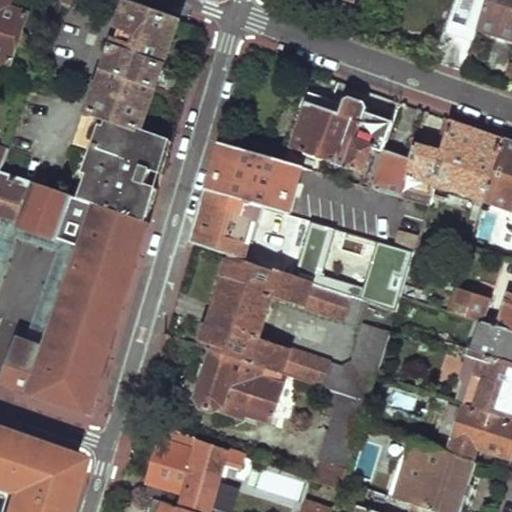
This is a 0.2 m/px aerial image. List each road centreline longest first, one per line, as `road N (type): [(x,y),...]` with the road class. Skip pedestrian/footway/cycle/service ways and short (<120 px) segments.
road 1 (residential): [(234,15),(107,446)]
road 2 (residential): [(234,15),(511,112)]
